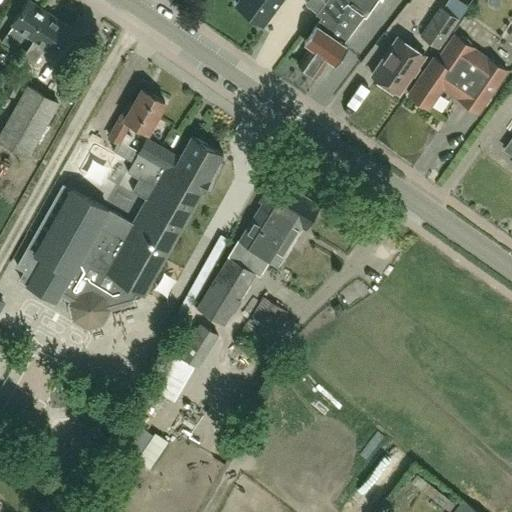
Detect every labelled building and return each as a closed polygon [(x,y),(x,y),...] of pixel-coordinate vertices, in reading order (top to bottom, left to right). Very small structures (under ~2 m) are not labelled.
[(25,34),(32,39),(49,14),(29,0),(27,0),(11,25),(12,26),(1,43),(13,51),(25,34)] [(239,0),(236,5),(262,24),(279,0),(239,0)] [(371,0),(326,0),(316,14),(321,18),(304,42),(312,47),(310,50),(310,49),(298,65),(316,77),(326,62),(328,58),(335,63),(347,47),(328,33),(333,25),(334,26),(352,0),(365,10),(371,0)] [(438,48),(459,19),(440,6),(420,36),(438,48)] [(70,28),(49,14),(32,39),(34,41),(22,58),(33,65),(45,48),(53,53),(70,28)] [(434,56),(425,70),(425,69),(408,94),(429,108),(445,85),(460,95),(458,98),(479,112),(507,71),(486,56),(485,59),(473,51),(475,48),(472,46),(470,42),(467,39),(463,37),(459,37),(454,34),(437,58),(434,56)] [(425,55),(398,37),(397,38),(372,74),(372,75),(399,93),(399,92),(424,56),(425,55)] [(367,80),(380,58),(369,52),(356,74),(367,80)] [(0,90),(8,75),(0,70),(0,90)] [(14,98),(22,83),(12,78),(4,93),(14,98)] [(27,86),(0,135),(0,139),(29,156),(41,135),(58,104),(27,86)] [(118,142),(130,121),(148,131),(164,102),(141,89),(133,104),(129,102),(109,137),(118,142)] [(133,223),(62,185),(18,266),(23,271),(21,279),(28,285),(38,296),(45,294),(55,300),(60,295),(72,302),(71,306),(74,319),(90,325),(100,322),(108,310),(106,304),(143,294),(223,154),(191,135),(180,156),(146,138),(136,152),(118,142),(113,151),(133,163),(128,172),(154,187),(133,223)] [(305,229),(319,206),(273,178),(259,200),(262,202),(197,308),(224,325),(258,270),(261,272),(269,259),(278,264),(301,226),(305,229)] [(263,351),(286,311),(287,311),(262,296),(238,337),(263,351)] [(198,368),(219,335),(199,323),(179,356),(198,368)] [(0,329),(0,345),(8,350),(15,337),(0,329)]
